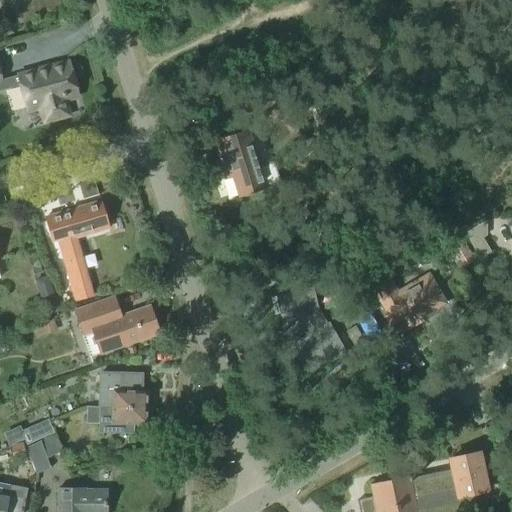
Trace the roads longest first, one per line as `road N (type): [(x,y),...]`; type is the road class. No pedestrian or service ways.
road 1 (residential): [(256,502),(149,145)]
road 2 (residential): [(278,490),(511,352)]
road 3 (residential): [(0,190),(149,145)]
road 4 (residential): [(149,145),(106,0)]
